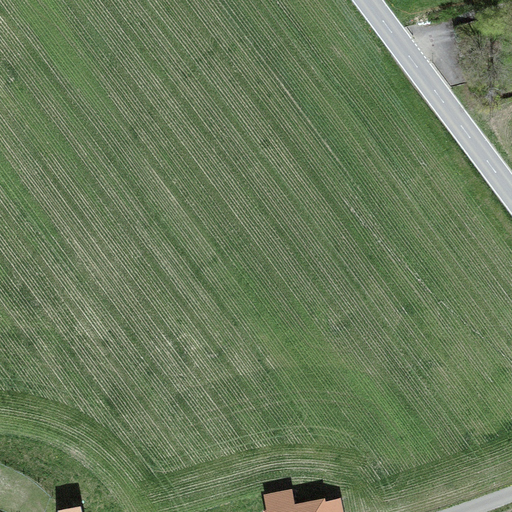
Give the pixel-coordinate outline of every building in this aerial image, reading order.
[(451,26),(459,56),(491,48),(483,18),(451,26)] [(266,495),(269,511),(290,508),(287,492),(266,495)] [(340,511),(338,499),(322,502),(324,511),(340,511)] [(68,504),(67,511),(90,511),(88,501),(68,504)] [(324,511),(322,502),(290,508),(269,511),(268,511),(324,511)]
